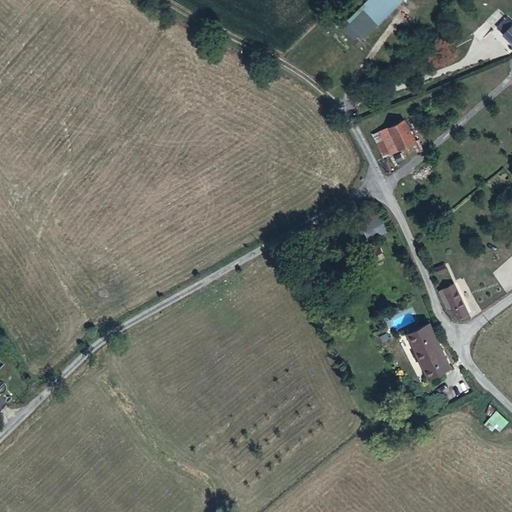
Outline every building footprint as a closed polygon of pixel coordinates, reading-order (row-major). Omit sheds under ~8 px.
[(370,0),(350,21),(362,34),(396,0),(370,0)] [(511,24),(502,35),(511,44),(511,24)] [(388,130),(374,137),(386,160),(400,153),(388,130)] [(387,237),(387,222),(358,222),(358,237),(387,237)] [(348,235),(337,241),(341,248),(352,242),(348,235)] [(352,242),(341,248),(346,257),(357,251),(352,242)] [(451,289),(458,305),(461,311),(471,305),(461,284),(451,289)] [(453,308),(458,305),(451,289),(444,293),(453,308)] [(471,305),(461,311),(465,320),(475,313),(471,305)] [(392,331),(414,318),(409,310),(388,323),(392,331)] [(434,326),(414,336),(437,379),(457,368),(434,326)] [(495,410),(485,423),(499,434),(509,420),(495,410)]
